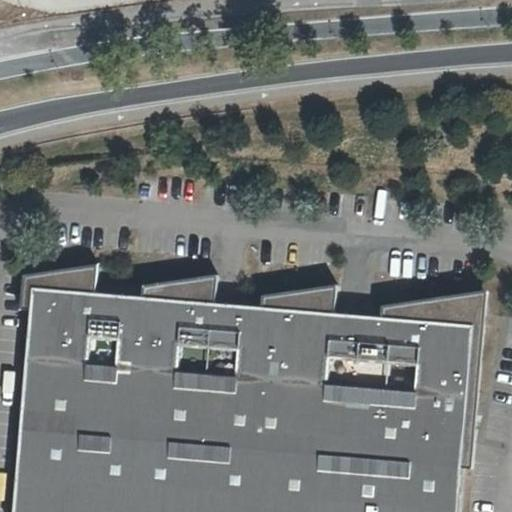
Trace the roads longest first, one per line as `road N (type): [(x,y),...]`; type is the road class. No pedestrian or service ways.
road 1 (secondary): [(0,125),(237,81),(511,53)]
road 2 (secondary): [(511,14),(161,43),(0,71)]
